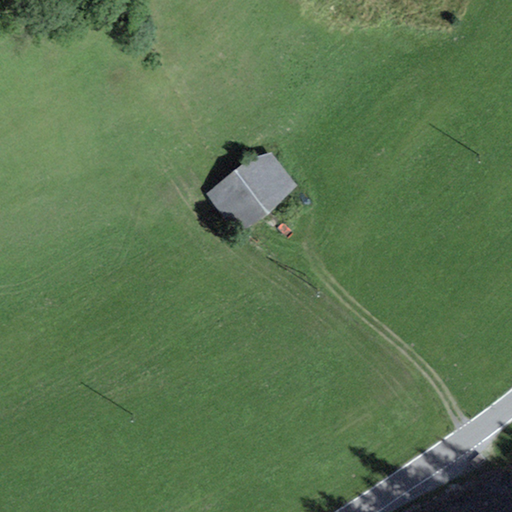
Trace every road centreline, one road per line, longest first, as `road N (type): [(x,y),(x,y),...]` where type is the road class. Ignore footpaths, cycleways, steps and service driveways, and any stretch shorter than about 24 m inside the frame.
road 1 (track): [(295,201),(310,255),(331,285),(423,366),(469,438)]
road 2 (tertiary): [(511,404),(361,511)]
